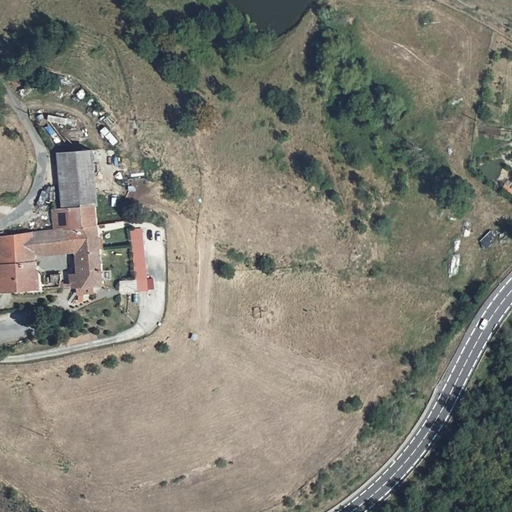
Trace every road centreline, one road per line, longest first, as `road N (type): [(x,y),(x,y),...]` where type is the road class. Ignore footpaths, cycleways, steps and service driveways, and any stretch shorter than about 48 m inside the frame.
road 1 (secondary): [(511,292),(423,439),(351,511)]
road 2 (unclassified): [(0,82),(43,168),(34,192),(0,225)]
